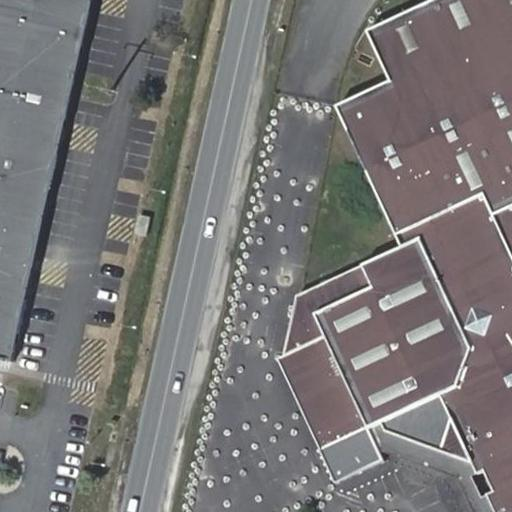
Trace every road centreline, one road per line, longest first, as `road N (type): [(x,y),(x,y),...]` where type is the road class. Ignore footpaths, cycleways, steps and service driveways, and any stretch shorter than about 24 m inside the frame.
road 1 (secondary): [(140,511),(252,0)]
road 2 (unknown): [(337,0),(314,55),(258,339),(307,453),(330,463)]
